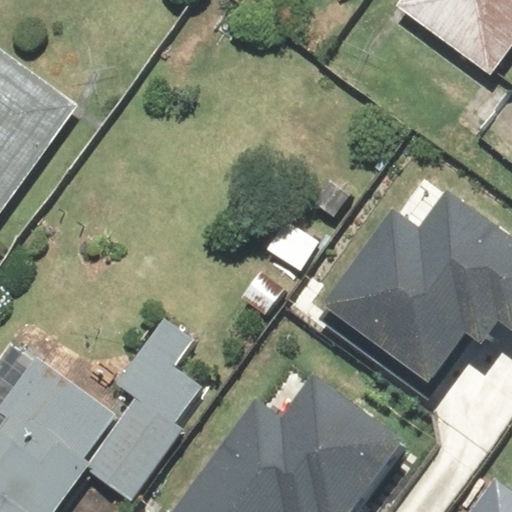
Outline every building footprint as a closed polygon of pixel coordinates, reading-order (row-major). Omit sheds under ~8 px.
[(511,0),(407,0),(395,18),(490,88),(511,58),(511,0)] [(0,48),(0,233),(88,114),(0,48)] [(233,303),(265,327),(359,200),(327,176),(233,303)] [(511,349),(511,256),(446,207),(415,249),(390,231),(323,321),(427,397),(463,348),(479,359),(495,337),(511,349)] [(111,423),(10,349),(0,362),(0,511),(66,511),(88,482),(128,511),(214,396),(182,373),(198,350),(166,326),(117,393),(127,400),(111,423)] [(362,511),(406,453),(315,386),(280,435),(253,415),(181,511),(362,511)] [(511,511),(511,498),(496,487),(477,511),(511,511)]
